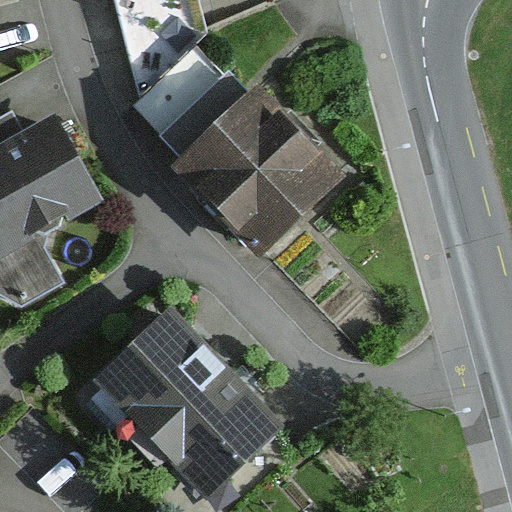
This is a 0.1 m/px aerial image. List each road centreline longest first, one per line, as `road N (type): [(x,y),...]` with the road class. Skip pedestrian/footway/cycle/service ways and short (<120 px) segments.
road 1 (residential): [(63,0),(95,112),(128,171),(312,366),(366,390),(503,354)]
road 2 (tertiary): [(439,124),(503,354)]
road 3 (tertiary): [(413,0),(439,124)]
road 4 (tertiary): [(439,124),(442,27),(453,0)]
